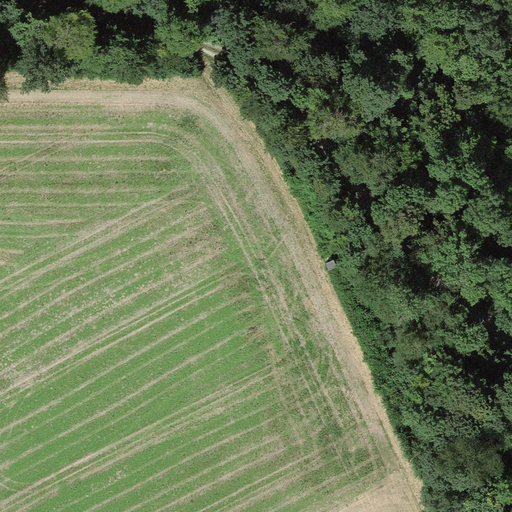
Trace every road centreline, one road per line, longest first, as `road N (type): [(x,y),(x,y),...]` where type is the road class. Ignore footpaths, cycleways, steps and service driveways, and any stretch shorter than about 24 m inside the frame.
road 1 (track): [(30,0),(191,43),(261,74),(406,247),(511,347)]
road 2 (track): [(191,43),(242,126),(428,511)]
